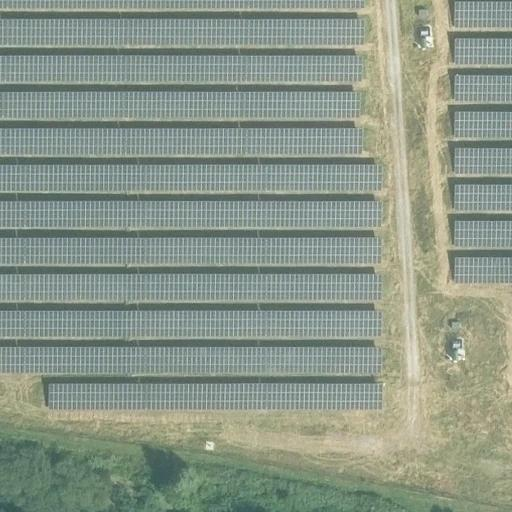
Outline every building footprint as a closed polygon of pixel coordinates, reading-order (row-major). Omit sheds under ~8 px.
[(310,89),(286,87),(285,113),(309,114),(310,89)] [(270,113),(270,88),(207,88),(207,113),(270,113)] [(364,113),(364,88),(325,88),(325,113),(364,113)] [(226,124),(226,131),(213,131),(213,148),(253,148),(253,123),(226,124)] [(366,150),(367,126),(268,124),(267,147),(366,150)] [(332,160),(287,157),(286,182),(385,187),(387,162),(332,159),(332,160)] [(212,161),(213,186),(272,184),(272,160),(212,161)]
